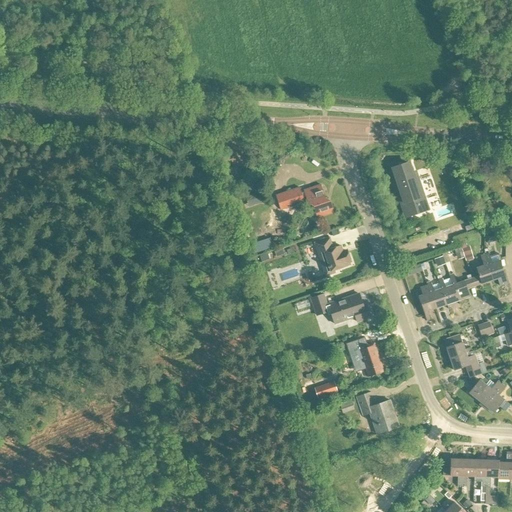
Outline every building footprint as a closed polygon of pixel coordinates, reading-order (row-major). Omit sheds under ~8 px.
[(406,218),(427,211),(424,205),(427,204),(417,171),(414,172),(411,164),(399,163),(399,164),(401,164),(401,168),(394,170),(393,170),(397,182),(394,183),(406,218)] [(321,184),(304,190),(301,191),(300,187),(276,195),(281,210),(290,207),(288,203),(306,197),(310,208),(315,211),(318,218),(335,212),(331,200),(326,197),(321,184)] [(262,202),(258,190),(248,193),(249,195),(245,197),(248,207),(262,202)] [(485,233),(487,243),(503,240),(500,230),(485,233)] [(343,252),(341,246),(333,248),(330,237),(315,242),(326,276),(335,273),(334,270),(351,265),(350,263),(351,262),(347,250),(343,252)] [(263,243),(255,245),(256,251),(265,249),(263,243)] [(469,246),(462,248),(465,257),(472,255),(469,246)] [(454,250),(457,260),(464,258),(461,250),(460,248),(454,250)] [(274,252),(276,257),(284,255),(282,249),(274,252)] [(485,255),(494,280),(498,279),(500,286),(508,283),(500,260),(492,263),(489,253),(485,255)] [(259,256),(261,262),(269,260),(267,254),(259,256)] [(471,274),(472,278),(475,286),(494,280),(485,255),(481,256),(484,266),(477,268),(480,276),(475,278),(474,273),(471,274)] [(445,265),(442,257),(435,260),(437,268),(445,265)] [(422,272),(420,265),(407,269),(409,276),(422,272)] [(468,289),(475,286),(472,278),(467,280),(457,284),(454,274),(450,276),(453,285),(459,301),(470,297),(468,289)] [(447,305),(459,301),(453,285),(445,288),(441,275),(437,277),(442,289),(447,305)] [(447,305),(442,289),(434,291),(431,282),(427,283),(428,285),(436,308),(447,305)] [(428,311),(436,308),(428,285),(420,288),(423,295),(419,296),(427,320),(431,319),(428,311)] [(346,320),(355,317),(357,322),(370,318),(366,305),(363,306),(359,294),(330,304),(331,306),(328,307),(324,294),(311,299),(317,316),(328,312),(330,316),(332,315),(335,324),(346,320)] [(280,307),(280,315),(297,315),(297,306),(280,307)] [(507,329),(509,333),(511,332),(511,311),(500,315),(502,321),(507,319),(510,328),(507,329)] [(484,324),(488,336),(493,334),(489,322),(484,324)] [(482,338),(488,336),(484,324),(478,326),(482,338)] [(444,340),(450,359),(469,353),(473,352),(472,347),(465,350),(460,335),(444,340)] [(368,378),(384,372),(374,343),(366,346),(366,348),(359,350),(368,378)] [(466,367),(468,373),(479,369),(478,365),(474,355),(473,352),(469,353),(450,359),(454,371),(466,367)] [(487,372),(483,363),(478,365),(479,369),(481,374),(487,372)] [(510,372),(506,367),(500,372),(504,377),(510,372)] [(470,378),(481,374),(479,369),(468,373),(470,378)] [(485,405),(501,385),(497,382),(495,385),(489,380),(486,384),(480,379),(474,385),(469,392),(485,405)] [(506,380),(501,385),(485,405),(494,412),(500,406),(505,411),(511,404),(499,394),(509,382),(506,380)] [(334,382),(314,388),(318,398),(337,392),(334,382)] [(378,435),(399,427),(390,401),(373,406),(369,393),(356,397),(363,416),(372,413),(376,425),(375,425),(378,435)] [(342,414),(353,410),(350,399),(338,403),(342,414)] [(510,479),(511,453),(506,453),(506,463),(499,462),(498,462),(498,477),(498,479),(510,479)] [(462,486),(462,459),(450,459),(450,476),(457,476),(457,486),(462,486)] [(474,477),(474,460),(462,459),(462,486),(466,486),(466,476),(474,477)] [(486,460),(474,460),(474,477),(474,482),(481,482),(481,493),(485,493),(486,460)] [(498,462),(499,462),(499,461),(486,460),(485,493),(485,496),(490,496),(490,477),(498,477),(498,462)] [(430,495),(425,500),(430,504),(434,499),(430,495)] [(463,511),(454,502),(445,511),(446,511),(463,511)]
